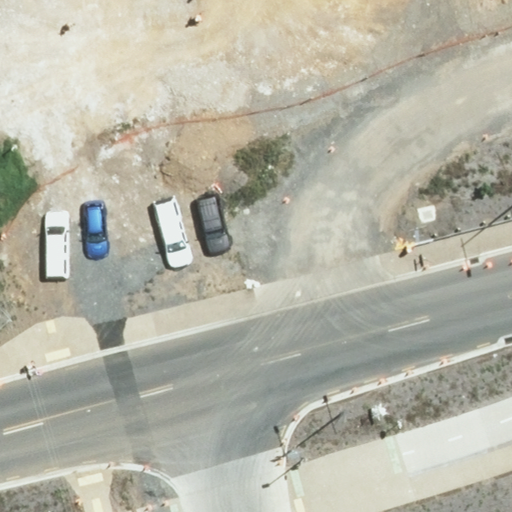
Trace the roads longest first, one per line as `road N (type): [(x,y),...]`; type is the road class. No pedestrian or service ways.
road 1 (residential): [(195,390),(119,177),(84,0)]
road 2 (tertiary): [(511,308),(195,390)]
road 3 (tertiary): [(195,390),(0,449)]
road 4 (residential): [(374,154),(511,101)]
road 5 (unknown): [(195,390),(230,511)]
